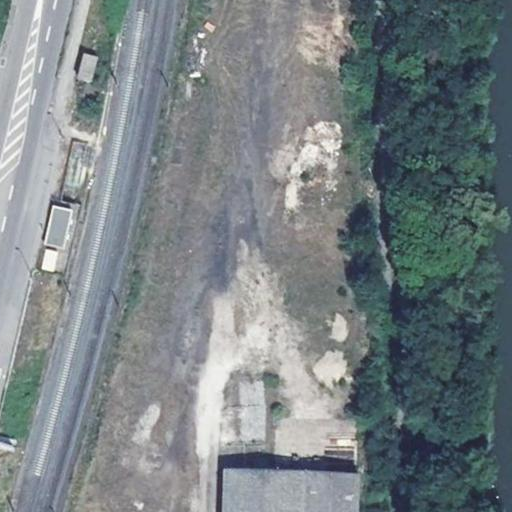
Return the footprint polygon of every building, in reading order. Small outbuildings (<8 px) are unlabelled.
[(78,76),(90,79),(96,55),(84,52),(78,76)] [(86,154),(71,150),(62,192),(71,193),(73,187),(79,188),(86,154)] [(71,209),(53,205),(45,242),(63,246),(71,209)] [(304,511),(305,471),(227,467),(225,511),(304,511)] [(357,511),(359,473),(305,471),(304,511),(357,511)]
